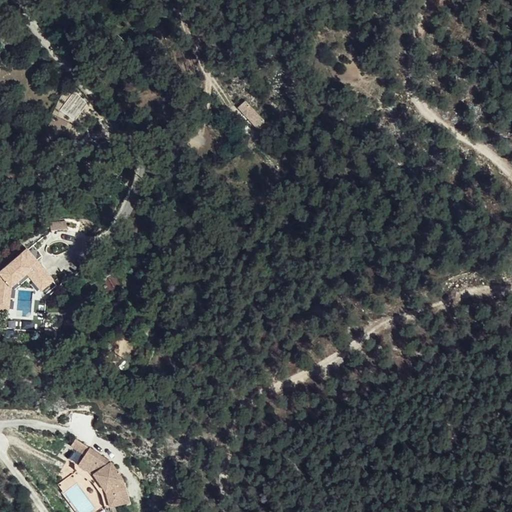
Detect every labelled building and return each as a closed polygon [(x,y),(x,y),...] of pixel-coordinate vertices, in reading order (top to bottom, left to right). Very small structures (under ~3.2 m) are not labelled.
[(255,129),(266,119),(244,98),(234,109),(255,129)] [(63,233),(63,225),(50,225),(51,234),(63,233)] [(29,245),(25,247),(34,261),(38,259),(29,245)] [(0,280),(0,310),(8,312),(11,294),(26,280),(41,297),(52,287),(26,257),(0,280)] [(101,462),(74,450),(71,459),(75,461),(72,470),(86,477),(88,476),(91,472),(107,484),(104,488),(110,503),(129,494),(118,474),(113,471),(114,469),(111,467),(110,468),(101,462)] [(91,472),(88,476),(104,488),(107,484),(91,472)]
